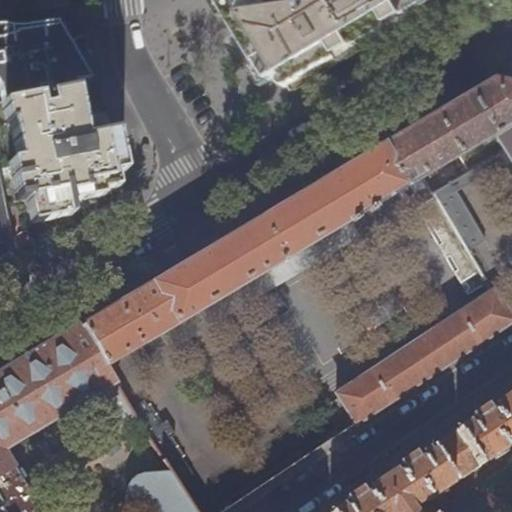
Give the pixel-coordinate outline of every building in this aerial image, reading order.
[(218,0),(217,0),(239,38),(265,82),(280,74),(282,77),(281,79),(280,82),(281,86),(286,87),(289,87),(404,19),(434,0),(218,0)] [(0,31),(0,92),(0,93),(1,102),(74,89),(75,89),(75,84),(89,83),(53,23),(5,30),(0,31)] [(126,300),(80,327),(104,367),(490,135),(500,150),(429,194),(431,198),(424,203),(468,277),(475,272),(489,293),(336,396),(355,424),(386,405),(487,337),(511,320),(511,86),(503,85),(492,82),(429,120),(126,300)] [(24,199),(29,224),(70,217),(68,204),(99,199),(98,193),(115,191),(112,175),(123,173),(115,132),(82,137),(74,89),(1,102),(5,123),(10,122),(16,160),(8,161),(14,201),(24,199)] [(0,259),(14,251),(0,179),(0,259)] [(104,367),(80,327),(11,368),(0,374),(0,497),(5,505),(0,507),(0,509),(1,511),(42,511),(13,467),(10,468),(4,458),(97,402),(105,417),(93,424),(146,511),(195,511),(140,429),(104,367)] [(511,511),(511,392),(365,490),(331,511),(511,511)]
